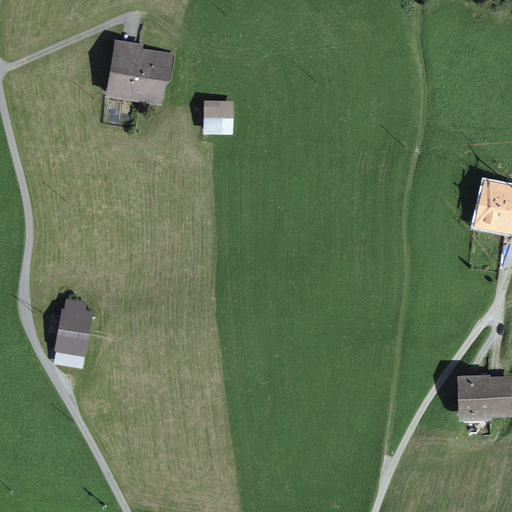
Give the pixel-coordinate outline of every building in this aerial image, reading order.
[(139,56),(140,47),(121,44),(113,93),(140,97),(142,92),(147,93),(146,101),(161,104),(163,96),(159,95),(161,79),(165,79),(169,53),(159,52),(158,59),(139,56)] [(209,104),(208,129),(229,130),(230,105),(209,104)] [(489,183),(481,222),(511,227),(511,200),(509,200),(511,188),(489,183)] [(68,301),(57,362),(80,365),(89,314),(81,313),(83,303),(68,301)] [(509,412),(509,380),(462,381),(463,413),(509,412)]
